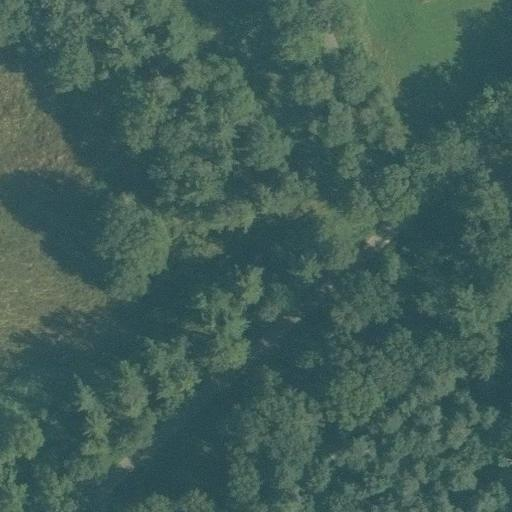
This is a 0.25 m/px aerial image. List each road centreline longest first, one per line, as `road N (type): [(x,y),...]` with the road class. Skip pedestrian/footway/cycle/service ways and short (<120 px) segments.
road 1 (unclassified): [(63,511),(397,222)]
road 2 (unclassified): [(397,222),(312,0)]
road 3 (unclassified): [(397,222),(511,119)]
